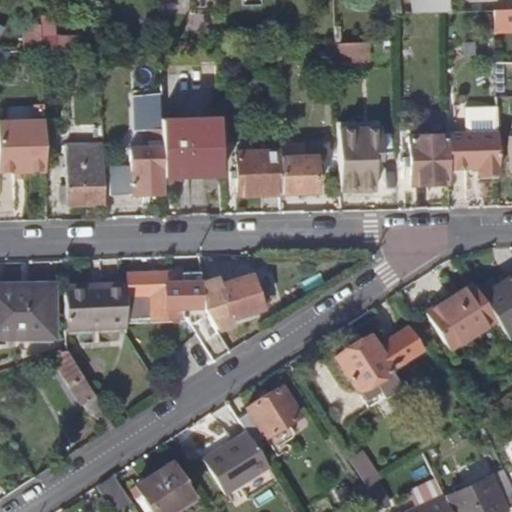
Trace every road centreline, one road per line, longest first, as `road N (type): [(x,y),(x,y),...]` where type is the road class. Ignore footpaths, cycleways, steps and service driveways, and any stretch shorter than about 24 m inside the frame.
road 1 (residential): [(18,511),(452,230)]
road 2 (residential): [(0,241),(452,230)]
